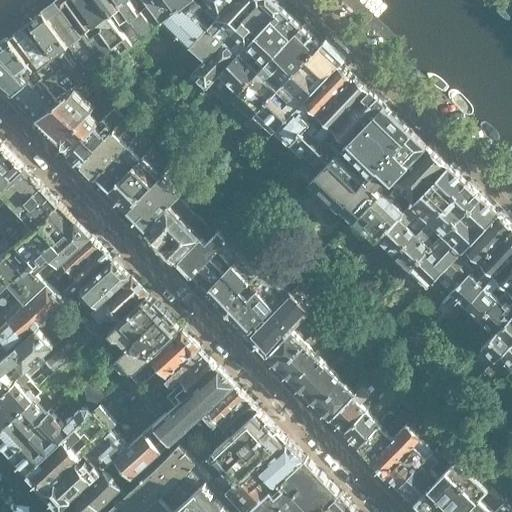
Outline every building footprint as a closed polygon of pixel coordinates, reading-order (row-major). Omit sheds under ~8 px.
[(101,55),(59,0),(55,0),(44,9),(87,65),(101,55)] [(115,46),(79,0),(59,0),(101,55),(107,62),(112,59),(109,55),(106,53),(115,46)] [(133,43),(99,0),(79,0),(115,46),(120,53),(133,43)] [(145,34),(120,0),(99,0),(133,43),(145,34)] [(163,19),(148,0),(120,0),(145,34),(150,30),(163,19)] [(179,6),(174,0),(148,0),(163,19),(179,6)] [(197,9),(204,2),(218,15),(232,0),(186,0),(179,6),(163,19),(150,30),(158,37),(172,26),(191,44),(214,20),(202,9),(199,10),(197,9)] [(233,29),(260,0),(232,0),(218,15),(214,20),(191,44),(205,58),(223,40),(224,39),(215,31),(225,21),(233,29)] [(206,86),(283,6),(276,0),(260,0),(233,29),(239,35),(229,45),(223,40),(205,58),(192,73),(206,86)] [(226,105),(227,103),(302,24),(283,6),(206,86),(226,105)] [(87,65),(44,9),(30,20),(65,66),(79,84),(93,73),(87,65)] [(65,66),(30,20),(11,35),(34,65),(39,71),(46,81),(65,66)] [(286,79),(321,43),(302,24),(227,103),(246,121),(279,87),(286,79)] [(34,65),(11,35),(0,42),(0,46),(22,70),(25,68),(28,70),(34,65)] [(278,127),(341,61),(321,43),(286,79),(299,92),(289,102),(281,94),(283,91),(279,87),(246,121),(245,123),(247,125),(251,121),(255,125),(265,115),(278,127)] [(22,70),(0,46),(0,77),(8,85),(14,91),(39,71),(34,65),(28,70),(25,68),(22,70)] [(320,111),(355,75),(341,61),(278,127),(292,141),(310,122),(302,114),(311,104),(320,111)] [(60,99),(46,81),(39,71),(14,91),(38,115),(60,99)] [(307,155),(311,151),(370,89),(355,75),(320,111),(328,119),(318,129),(310,122),(292,141),(307,155)] [(71,149),(115,106),(121,100),(103,81),(86,97),(76,87),(60,99),(38,115),(71,149)] [(349,142),(385,103),(370,89),(311,151),(326,166),(339,152),(349,142)] [(357,217),(427,143),(385,103),(349,142),(375,167),(366,178),(339,152),(326,166),(315,177),(357,217)] [(82,160),(126,117),(115,106),(71,149),(82,160)] [(145,155),(131,141),(142,129),(128,115),(126,117),(82,160),(96,175),(110,189),(111,188),(141,158),(145,155)] [(0,189),(26,165),(0,138),(0,189)] [(377,236),(403,209),(391,198),(403,186),(412,195),(410,197),(412,199),(447,162),(427,143),(357,217),(377,236)] [(129,208),(160,177),(141,158),(111,188),(129,208)] [(397,255),(467,181),(447,162),(412,199),(403,209),(377,236),(369,245),(377,252),(383,245),(382,244),(384,242),(397,255)] [(29,197),(43,183),(26,165),(0,189),(0,225),(1,226),(3,228),(31,200),(29,197)] [(147,226),(178,195),(191,183),(173,165),(160,177),(129,208),(147,226)] [(445,231),(480,193),(467,181),(397,255),(410,268),(440,236),(445,231)] [(17,243),(60,201),(43,183),(29,197),(31,200),(3,228),(17,243)] [(427,283),(497,209),(480,193),(445,231),(455,240),(441,254),(433,247),(442,238),(440,236),(410,268),(427,283)] [(202,237),(189,224),(198,215),(178,195),(147,226),(179,259),(202,237)] [(53,270),(92,234),(60,201),(17,243),(3,228),(1,226),(0,226),(0,300),(5,305),(13,297),(6,289),(12,283),(27,300),(49,281),(45,277),(53,270)] [(482,259),(511,227),(511,223),(497,209),(427,283),(435,291),(443,282),(452,291),(473,269),(473,268),(465,260),(473,251),(482,259)] [(211,229),(198,215),(189,224),(202,237),(211,229)] [(211,256),(235,232),(221,218),(211,229),(202,237),(179,259),(193,274),(211,256)] [(466,304),(511,256),(511,227),(482,259),(481,260),(489,268),(477,280),(475,278),(477,273),(473,269),(452,291),(466,304)] [(290,288),(250,247),(235,232),(211,256),(226,270),(208,288),(248,331),(248,330),(290,288)] [(74,272),(103,246),(92,234),(53,270),(59,275),(69,266),(74,272)] [(74,292),(113,257),(103,246),(74,272),(79,277),(69,286),(74,292)] [(208,288),(226,270),(211,256),(193,274),(208,288)] [(481,318),(511,285),(511,256),(466,304),(481,318)] [(89,313),(91,311),(131,275),(113,257),(74,292),(71,295),(89,313)] [(120,318),(148,293),(131,275),(91,311),(102,322),(113,311),(120,318)] [(0,359),(36,326),(66,299),(49,281),(27,300),(0,325),(0,359)] [(292,329),(312,306),(317,301),(298,281),(290,288),(248,330),(268,353),(292,329)] [(495,331),(511,313),(511,285),(481,318),(495,331)] [(152,358),(184,329),(148,293),(120,318),(108,329),(107,330),(124,348),(120,352),(133,366),(143,366),(152,358)] [(0,427),(34,397),(107,330),(108,329),(102,322),(91,311),(89,313),(54,345),(42,356),(56,371),(47,380),(42,374),(31,384),(31,387),(27,390),(17,379),(14,381),(0,393),(0,427)] [(497,358),(511,342),(511,313),(495,331),(483,344),(497,358)] [(6,372),(17,361),(26,370),(42,356),(54,345),(36,326),(0,359),(0,393),(14,381),(6,372)] [(169,376),(201,346),(184,329),(152,358),(169,376)] [(317,355),(305,342),(292,329),(268,353),(294,378),(317,355)] [(511,342),(497,358),(486,370),(492,377),(508,360),(511,363),(511,342)] [(185,379),(210,355),(201,346),(169,376),(176,383),(182,377),(185,379)] [(183,398),(219,365),(210,355),(185,379),(174,388),(183,398)] [(306,391),(330,367),(317,355),(294,378),(293,378),(306,391)] [(124,485),(185,431),(198,419),(237,383),(219,365),(183,398),(130,446),(107,467),(124,485)] [(396,379),(383,366),(370,378),(383,392),(393,382),(396,379)] [(355,393),(342,380),(330,367),(306,391),(332,416),(355,393)] [(109,388),(96,374),(85,385),(97,399),(109,388)] [(407,396),(393,382),(383,392),(397,406),(407,396)] [(220,420),(248,395),(237,383),(198,419),(200,422),(203,420),(205,423),(214,414),(220,420)] [(366,409),(360,403),(370,393),(363,386),(355,393),(332,416),(345,430),(366,409)] [(232,432),(259,407),(248,395),(220,420),(232,432)] [(0,437),(12,451),(54,413),(50,409),(47,411),(34,397),(0,427),(0,437)] [(46,488),(77,460),(81,457),(72,447),(85,435),(94,445),(113,427),(119,422),(102,403),(94,410),(29,469),(46,488)] [(373,459),(412,421),(397,406),(389,415),(395,421),(386,430),(380,424),(359,444),(373,459)] [(29,469),(94,410),(90,407),(84,407),(64,425),(54,413),(12,451),(29,469)] [(230,493),(236,487),(290,438),(259,407),(232,432),(208,454),(207,453),(198,461),(212,475),(230,493)] [(359,444),(380,424),(366,409),(345,430),(359,444)] [(387,474),(421,439),(430,428),(417,415),(412,421),(373,459),(387,474)] [(63,507),(107,467),(130,446),(113,427),(94,445),(85,453),(96,465),(88,472),(77,460),(46,488),(63,507)] [(137,511),(196,458),(181,443),(190,435),(185,431),(124,485),(107,467),(63,507),(67,511),(137,511)] [(431,470),(441,459),(448,466),(458,455),(454,451),(464,441),(454,431),(444,441),(443,440),(432,451),(399,486),(415,501),(438,476),(431,470)] [(253,504),(306,455),(290,438),(236,487),(253,504)] [(399,486),(432,451),(421,439),(387,474),(399,486)] [(260,511),(318,511),(341,491),(306,455),(253,504),(260,511)] [(511,511),(511,456),(485,483),(458,455),(448,466),(438,476),(415,501),(425,511),(511,511)] [(171,511),(212,475),(198,461),(196,458),(137,511),(171,511)] [(238,511),(241,509),(228,495),(230,493),(212,475),(171,511),(238,511)] [(361,511),(341,491),(318,511),(361,511)]
